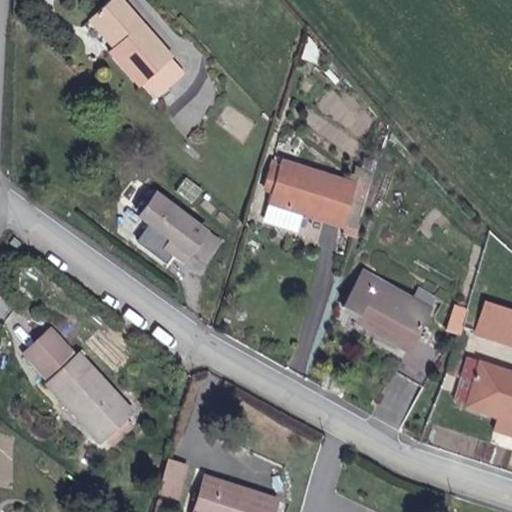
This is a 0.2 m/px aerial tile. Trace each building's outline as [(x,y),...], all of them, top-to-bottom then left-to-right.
[(119,0),(110,0),(89,19),(114,47),(109,51),(141,87),(171,59),(119,0)] [(172,117),(183,132),(203,118),(192,103),(172,117)] [(265,203),(300,214),(342,227),(339,235),(353,239),(370,181),(352,175),(350,183),(278,161),(277,162),(270,160),(260,186),(269,190),(265,203)] [(156,194),(139,216),(172,240),(164,250),(181,262),(188,253),(203,264),(219,242),(156,194)] [(295,230),(300,214),(265,203),(260,218),(295,230)] [(374,322),(369,331),(406,351),(395,372),(424,387),(443,352),(413,337),(435,298),(415,289),(410,298),(361,272),(342,308),(358,317),(359,315),(374,322)] [(511,312),(482,303),(474,332),(511,343),(511,312)] [(456,332),(463,311),(453,307),(446,329),(456,332)] [(354,324),(369,331),(374,322),(359,315),(358,317),(354,324)] [(49,331),(23,355),(48,380),(45,384),(101,444),(132,414),(75,355),(73,356),(49,331)] [(511,374),(468,360),(462,380),(473,384),(466,409),(496,418),(493,429),(511,435),(511,374)] [(290,432),(256,421),(247,452),(280,463),(290,432)] [(185,466),(166,460),(155,494),(176,499),(185,466)] [(271,511),(275,500),(204,478),(193,511),(271,511)]
